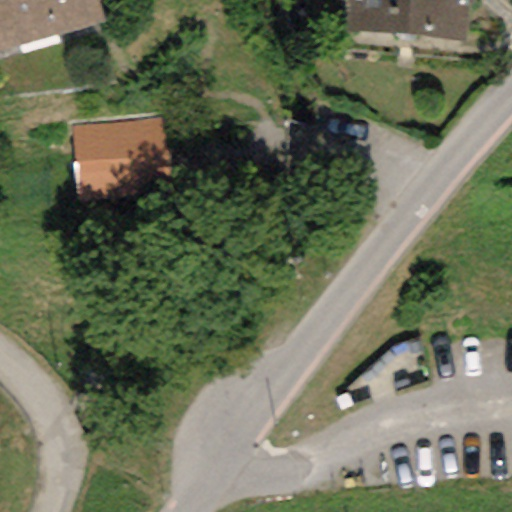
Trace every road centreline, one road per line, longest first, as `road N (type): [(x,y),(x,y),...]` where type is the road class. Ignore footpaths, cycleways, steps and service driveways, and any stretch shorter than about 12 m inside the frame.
road 1 (residential): [(511,90),(316,331),(183,511)]
road 2 (residential): [(44,511),(64,424),(0,359)]
